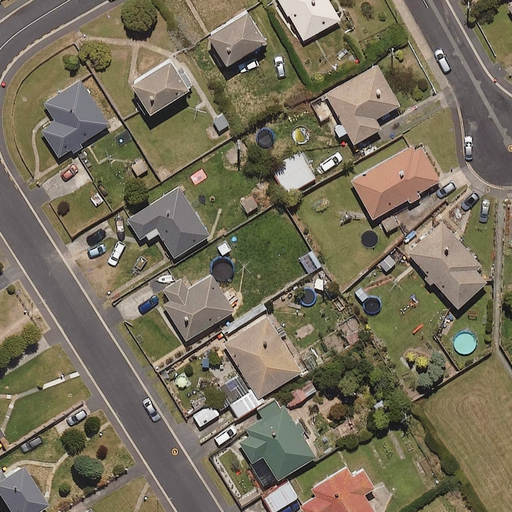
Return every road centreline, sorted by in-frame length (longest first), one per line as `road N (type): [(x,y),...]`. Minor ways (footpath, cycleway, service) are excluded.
road 1 (residential): [(200,511),(0,193)]
road 2 (residential): [(506,137),(425,0)]
